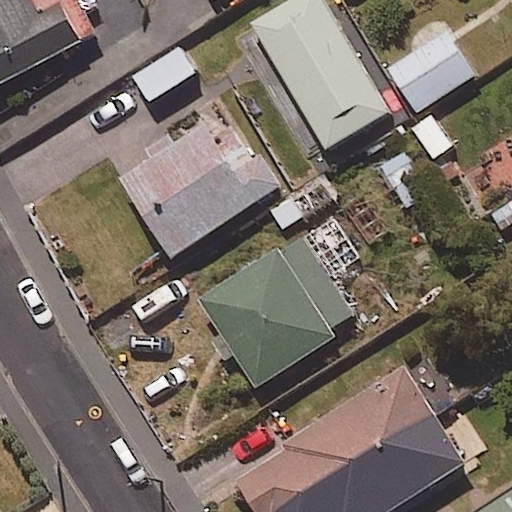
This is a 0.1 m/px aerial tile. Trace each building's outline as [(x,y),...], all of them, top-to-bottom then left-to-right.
[(84,0),(0,0),(0,91),(104,37),(84,0)] [(395,114),(327,0),(295,0),(255,24),(331,152),(395,114)] [(477,72),(450,29),(393,66),(420,109),(477,72)] [(199,71),(183,45),(136,73),(152,99),(199,71)] [(158,161),(128,180),(178,257),(289,186),(268,153),(242,170),(211,122),(180,142),(175,135),(152,150),(158,161)] [(434,190),(408,148),(380,166),(406,208),(434,190)] [(285,248),(203,300),(226,336),(218,341),(230,360),(238,355),(260,389),(340,338),(335,330),(357,316),(332,278),(363,258),(339,219),(287,252),(285,248)] [(290,452),(241,483),(258,511),(398,511),(471,467),(410,369),(286,446),(290,452)] [(511,511),(511,493),(482,511),(511,511)]
